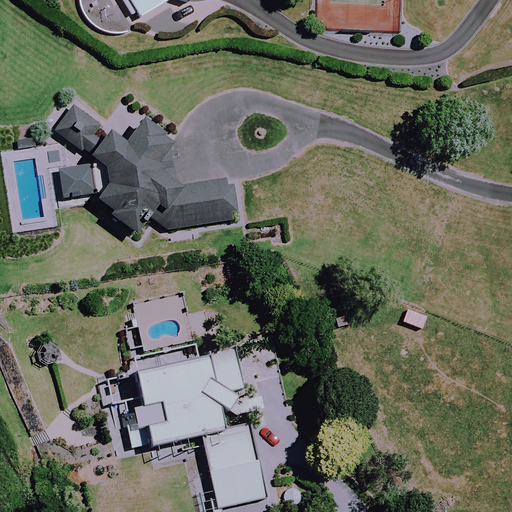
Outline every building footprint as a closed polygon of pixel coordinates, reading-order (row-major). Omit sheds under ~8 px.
[(120,0),(131,17),(135,15),(141,25),(172,0),(120,0)] [(153,222),(166,235),(239,219),(230,179),(180,190),(173,142),(146,122),(128,145),(78,107),(55,136),(89,163),(90,170),(57,174),(61,201),(94,197),(100,202),(95,207),(137,242),(153,222)] [(139,331),(126,333),(130,353),(143,351),(139,331)] [(61,364),(56,344),(37,348),(42,368),(61,364)] [(215,510),(264,501),(250,427),(222,432),(218,411),(224,410),(232,415),(237,407),(241,400),(231,394),(241,392),(235,357),(136,375),(142,410),(132,412),(134,424),(127,425),(132,452),(149,449),(150,452),(203,443),(215,510)]
